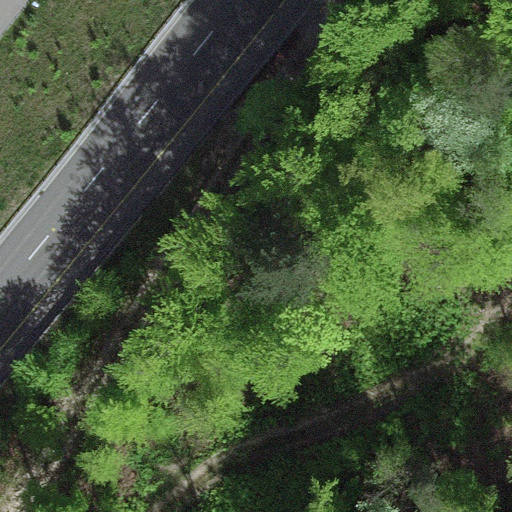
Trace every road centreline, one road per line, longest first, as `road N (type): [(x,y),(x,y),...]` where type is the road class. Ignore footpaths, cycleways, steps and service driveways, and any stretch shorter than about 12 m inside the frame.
road 1 (track): [(313,0),(318,29),(209,192),(41,511)]
road 2 (primary): [(0,291),(235,0)]
